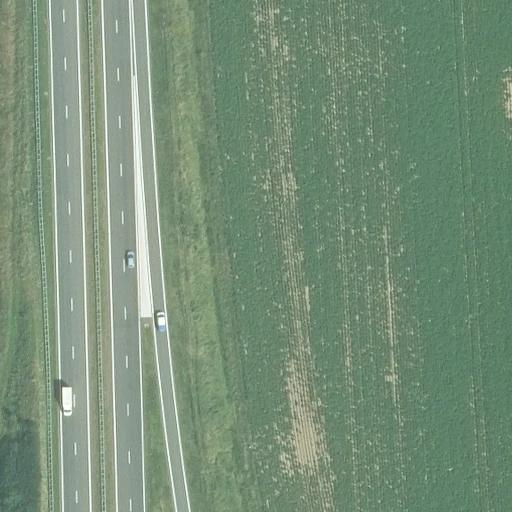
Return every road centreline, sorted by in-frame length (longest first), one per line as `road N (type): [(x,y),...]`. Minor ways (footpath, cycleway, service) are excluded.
road 1 (trunk): [(181,511),(120,0)]
road 2 (trunk): [(128,511),(115,0)]
road 3 (trunk): [(63,0),(76,511)]
